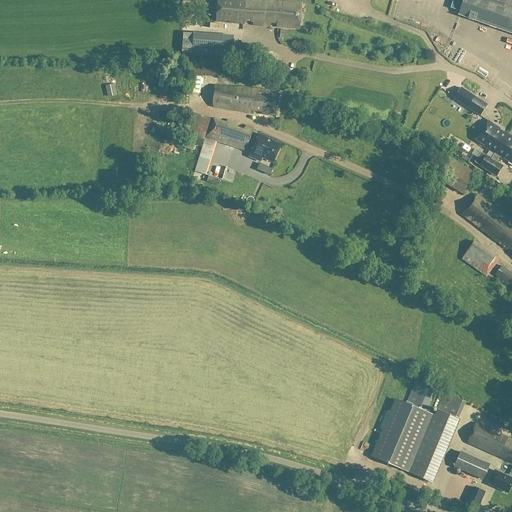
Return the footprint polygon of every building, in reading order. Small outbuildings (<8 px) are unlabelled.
[(242,25),(244,1),(232,0),(218,0),(216,22),(225,23),(225,21),(230,22),(230,24),(242,25)] [(511,34),(511,0),(452,0),(450,9),(459,12),(458,16),(511,34)] [(273,3),(244,1),(242,25),(244,25),(245,22),(255,23),(256,26),(269,27),(271,23),(277,24),(276,28),(299,30),(301,6),(273,3)] [(192,34),(190,57),(232,60),(233,37),(192,34)] [(244,44),(239,59),(270,70),(271,70),(276,55),(272,54),(272,53),(258,49),(258,48),(250,46),(244,44)] [(199,94),(200,77),(217,78),(217,65),(187,63),(186,73),(186,77),(184,93),(199,94)] [(276,117),(279,93),(251,90),(214,87),(212,104),(213,108),(250,115),(253,115),(254,113),(260,113),(261,115),(276,117)] [(106,99),(114,98),(113,88),(105,88),(106,99)] [(467,108),(474,98),(468,94),(461,104),(467,108)] [(474,98),(467,108),(479,117),(487,106),(474,98)] [(182,144),(185,144),(184,149),(194,152),(195,147),(202,148),(209,119),(194,115),(188,117),(182,144)] [(226,124),(210,119),(204,139),(246,152),(253,130),(246,127),(243,131),(237,129),(237,124),(227,121),(226,124)] [(487,122),(475,141),(484,147),(483,148),(495,156),(508,136),(504,133),(504,134),(499,131),(499,130),(487,122)] [(273,163),(280,146),(267,141),(268,140),(259,136),(250,154),(261,159),(262,158),(273,163)] [(511,138),(508,136),(492,161),(485,156),(479,167),(496,178),(503,167),(496,163),(499,159),(502,161),(503,160),(511,165),(511,138)] [(462,151),(448,141),(444,147),(458,157),(462,151)] [(208,177),(206,183),(218,187),(219,181),(208,177)] [(511,222),(477,196),(461,216),(507,250),(509,249),(511,251),(511,222)] [(486,278),(498,261),(474,243),(461,260),(486,278)] [(511,275),(501,268),(495,276),(510,287),(511,283),(511,275)] [(397,400),(372,458),(405,472),(430,415),(425,413),(435,391),(415,382),(405,404),(397,400)] [(452,425),(430,415),(405,472),(428,482),(452,425)] [(507,439),(475,425),(467,444),(477,448),(511,463),(511,439),(508,437),(507,439)] [(483,481),(489,466),(460,453),(453,467),(483,481)] [(508,494),(511,483),(511,479),(497,473),(491,487),(508,494)] [(476,510),(481,499),(469,494),(464,505),(476,510)]
